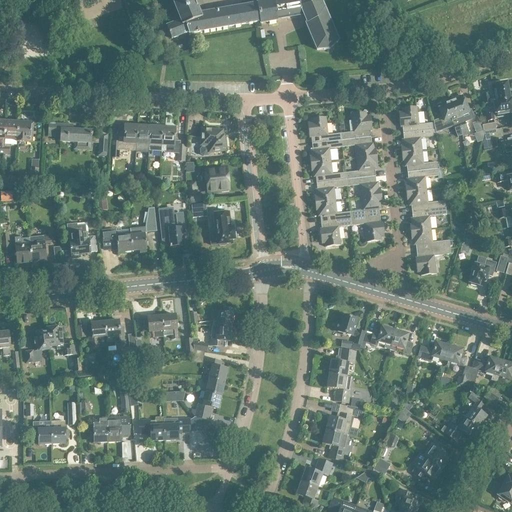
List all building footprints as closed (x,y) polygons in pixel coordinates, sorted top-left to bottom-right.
[(260,24),(277,21),(277,19),(305,14),(308,22),(305,23),(316,50),(329,50),(338,41),(324,7),(323,8),(321,3),(321,0),(296,0),(274,4),(274,1),(199,14),(193,0),(172,0),(180,21),(166,26),(171,39),(188,33),(188,34),(260,22),(260,24)] [(482,94),(483,105),(494,103),(493,103),(510,100),(509,94),(508,93),(506,83),(505,83),(503,82),(499,83),(498,84),(492,85),(494,96),(492,97),(493,100),(489,101),(488,93),(482,94)] [(468,113),(462,97),(461,97),(459,97),(456,98),(455,99),(454,100),(454,101),(450,102),(461,131),(462,136),(462,137),(469,135),(464,122),(463,120),(460,121),(460,118),(462,118),(461,115),(468,113)] [(511,101),(511,100),(510,100),(493,103),(494,103),(495,113),(486,114),(487,121),(494,120),(493,118),(496,118),(503,117),(503,116),(511,113),(511,101)] [(461,131),(450,102),(446,104),(446,103),(444,103),(443,103),(440,104),(439,105),(437,106),(443,122),(451,119),(451,121),(454,121),(455,123),(452,124),(453,126),(452,126),(455,133),(459,132),(459,136),(462,136),(461,131)] [(432,130),(432,124),(418,125),(416,107),(401,109),(402,116),(399,116),(400,128),(402,127),(403,134),(432,130)] [(351,115),(353,133),(340,134),(341,141),(371,137),(370,131),(372,131),(370,119),(367,120),(366,113),(351,115)] [(476,133),(482,131),(475,114),(469,116),(476,133)] [(439,117),(432,118),(435,131),(441,130),(439,117)] [(309,138),(311,138),(311,144),(341,141),(340,134),(327,135),(325,118),(311,119),(311,126),(308,126),(309,138)] [(4,140),(17,141),(18,123),(5,122),(4,140)] [(31,123),(18,123),(17,141),(17,143),(32,143),(33,124),(31,123)] [(495,129),(494,123),(482,125),(483,131),(484,131),(495,129)] [(90,151),(91,137),(92,137),(92,135),(91,135),(91,132),(68,131),(68,125),(49,124),(48,137),(60,138),(60,142),(74,143),(74,151),(90,151)] [(137,127),(124,126),(124,140),(119,139),(119,142),(113,142),(112,158),(118,159),(119,150),(136,151),(136,144),(137,127)] [(136,144),(149,145),(150,128),(137,127),(136,144)] [(148,158),(153,158),(154,152),(161,152),(162,128),(150,128),(149,145),(148,158)] [(179,143),(174,142),(175,129),(162,128),(161,152),(178,153),(178,161),(184,162),(185,146),(179,146),(179,143)] [(495,129),(484,131),(485,141),(492,140),(493,146),(493,150),(502,148),(503,155),(505,155),(509,159),(509,161),(511,160),(511,139),(507,140),(507,139),(501,140),(499,129),(496,130),(495,129)] [(211,130),(205,130),(205,131),(202,130),(201,146),(202,146),(202,150),(200,152),(200,157),(208,156),(209,154),(209,153),(214,152),(214,153),(220,153),(220,151),(224,151),(224,148),(223,137),(222,132),(211,131),(211,130)] [(403,134),(403,140),(401,140),(402,149),(401,149),(401,154),(421,152),(420,139),(433,137),(433,136),(433,135),(432,130),(403,134)] [(342,148),(355,146),(356,159),(376,157),(376,152),(374,152),(373,143),(371,144),(371,137),(341,141),(342,148)] [(99,155),(106,156),(107,138),(100,138),(99,155)] [(330,162),(329,149),(342,148),(341,141),(311,144),(312,151),(310,151),(311,159),(310,160),(310,164),(330,162)] [(401,154),(402,159),(404,158),(405,167),(406,167),(407,173),(437,170),(436,163),(423,164),(421,152),(401,154)] [(356,159),(358,172),(345,173),(345,180),(375,177),(374,170),(376,170),(375,162),(377,162),(376,157),(356,159)] [(345,173),(332,175),(330,162),(310,164),(311,169),(312,169),(313,178),(315,177),(316,184),(345,180),(345,173)] [(29,189),(37,189),(39,169),(31,169),(29,189)] [(226,169),(205,171),(207,193),(229,190),(226,169)] [(407,173),(408,179),(406,180),(407,188),(405,188),(406,193),(426,191),(425,178),(438,177),(437,170),(407,173)] [(511,174),(502,176),(495,177),(497,184),(508,182),(509,191),(510,191),(511,192),(511,191),(511,174)] [(346,187),(359,186),(361,198),(381,196),(380,191),(379,191),(378,183),(376,183),(375,177),(345,180),(346,187)] [(335,201),(333,188),(346,187),(345,180),(316,184),(317,190),(315,190),(316,199),(314,199),(315,204),(335,201)] [(190,204),(202,203),(200,193),(197,194),(196,183),(187,184),(190,204)] [(406,193),(406,198),(408,198),(409,206),(411,206),(412,213),(445,209),(445,202),(427,204),(426,191),(406,193)] [(101,197),(97,197),(99,211),(106,210),(104,193),(100,193),(101,197)] [(1,194),(2,203),(13,202),(12,194),(1,194)] [(361,198),(362,211),(349,213),(350,220),(380,216),(379,210),(381,210),(380,201),(381,201),(381,196),(361,198)] [(349,213),(336,214),(335,201),(315,204),(315,209),(317,208),(318,217),(320,217),(320,223),(350,220),(349,213)] [(205,204),(191,206),(192,218),(207,217),(205,204)] [(145,235),(157,234),(154,209),(149,210),(145,228),(130,230),(132,252),(139,251),(140,254),(146,253),(146,251),(145,235)] [(412,213),(412,219),(410,219),(411,228),(410,228),(410,233),(430,230),(429,217),(446,215),(445,209),(412,213)] [(511,210),(503,212),(503,210),(497,211),(498,220),(509,217),(510,220),(511,219),(511,210)] [(173,212),(160,213),(161,226),(162,226),(162,230),(168,229),(170,246),(169,246),(170,248),(183,247),(181,228),(174,228),(173,212)] [(216,234),(210,235),(211,246),(219,245),(219,246),(226,246),(226,244),(228,244),(232,243),(232,240),(234,240),(233,227),(230,227),(229,213),(213,214),(216,234)] [(382,222),(380,222),(380,216),(350,220),(351,226),(364,225),(366,243),(381,241),(380,234),(383,234),(382,222)] [(340,246),(338,228),(351,226),(350,220),(320,223),(321,229),(319,229),(321,241),(324,241),(325,248),(340,246)] [(90,253),(97,252),(95,237),(91,238),(91,237),(87,237),(86,233),(85,225),(77,226),(77,224),(67,225),(68,235),(70,235),(70,241),(69,241),(71,258),(80,257),(80,254),(90,253)] [(46,261),(44,244),(56,242),(55,230),(49,231),(49,236),(29,238),(30,247),(31,263),(32,262),(34,264),(37,263),(38,262),(46,261)] [(115,231),(115,230),(101,231),(103,249),(117,248),(118,253),(132,252),(130,230),(115,231)] [(410,233),(411,237),(413,237),(413,246),(415,246),(416,252),(450,248),(449,241),(432,243),(430,230),(410,233)] [(511,238),(502,240),(504,249),(511,247),(510,245),(511,244),(511,238)] [(30,247),(22,247),(22,245),(15,246),(17,264),(24,263),(26,264),(29,264),(30,263),(31,263),(30,247)] [(416,252),(417,258),(415,258),(416,270),(420,270),(421,276),(436,275),(433,257),(451,255),(450,248),(416,252)] [(503,273),(506,264),(507,259),(500,257),(496,271),(503,273)] [(495,264),(486,262),(484,268),(474,265),(469,283),(470,283),(470,285),(477,287),(477,285),(478,286),(479,284),(483,286),(486,275),(492,277),(495,264)] [(232,328),(233,310),(223,310),(223,311),(218,311),(217,321),(212,320),(212,326),(232,328)] [(175,315),(161,317),(163,331),(163,337),(171,336),(172,340),(178,339),(175,315)] [(343,316),(341,324),(337,323),(335,331),(351,336),(352,336),(356,337),(354,344),(360,346),(361,343),(364,333),(358,331),(358,333),(353,331),(356,320),(343,316)] [(161,317),(147,318),(149,338),(163,337),(163,331),(161,317)] [(108,346),(115,345),(115,346),(125,345),(123,328),(119,328),(119,321),(112,322),(106,322),(106,323),(105,323),(107,346),(108,346)] [(91,324),(91,331),(88,331),(89,339),(86,339),(87,349),(107,347),(107,346),(105,323),(104,323),(104,322),(97,323),(91,324)] [(211,340),(210,340),(209,346),(223,347),(224,341),(231,342),(231,335),(234,334),(234,330),(231,329),(232,328),(212,326),(211,340)] [(72,345),(63,346),(63,339),(62,339),(61,328),(54,328),(53,327),(49,327),(48,329),(47,329),(47,330),(49,347),(56,346),(57,350),(63,349),(64,356),(74,355),(72,345)] [(394,331),(381,328),(379,335),(373,333),(370,345),(376,347),(377,342),(385,344),(384,349),(389,350),(394,331)] [(40,351),(49,350),(49,347),(47,330),(40,331),(39,333),(30,334),(31,340),(34,340),(34,345),(34,351),(25,352),(26,363),(41,362),(40,351)] [(389,350),(395,352),(396,347),(404,350),(402,354),(409,356),(412,344),(406,342),(408,335),(394,331),(389,350)] [(10,348),(9,333),(0,333),(0,348),(2,349),(3,357),(10,356),(10,348)] [(192,340),(185,340),(187,354),(193,353),(193,351),(192,343),(192,340)] [(207,345),(192,343),(193,351),(206,353),(207,345)] [(448,347),(435,343),(433,350),(421,347),(417,358),(430,362),(431,358),(444,361),(448,347)] [(152,347),(136,348),(137,360),(153,358),(152,347)] [(444,361),(443,368),(447,369),(449,363),(463,367),(466,358),(460,356),(462,351),(448,347),(444,361)] [(329,375),(346,377),(348,364),(354,365),(356,352),(341,350),(340,359),(341,359),(341,362),(331,361),(329,375)] [(472,369),(471,369),(468,380),(474,382),(477,371),(492,376),(491,381),(496,382),(502,362),(489,358),(487,364),(475,360),(472,369)] [(75,372),(81,371),(80,359),(73,360),(75,372)] [(209,380),(224,383),(227,369),(219,368),(220,365),(221,365),(221,363),(207,359),(206,365),(212,367),(209,380)] [(511,365),(502,362),(496,382),(510,386),(511,378),(511,365)] [(467,380),(468,380),(471,369),(465,367),(462,378),(459,377),(456,388),(466,386),(467,380)] [(334,402),(348,404),(352,378),(346,377),(329,375),(327,388),(337,390),(336,393),(335,393),(334,402)] [(24,396),(32,392),(31,378),(22,377),(24,396)] [(206,393),(221,397),(223,388),(222,387),(222,384),(223,384),(224,383),(209,380),(206,393)] [(486,396),(496,403),(501,396),(491,389),(486,396)] [(206,393),(205,399),(199,398),(196,411),(191,410),(191,413),(195,418),(208,421),(210,411),(209,411),(210,408),(218,410),(221,397),(206,393)] [(465,419),(478,428),(486,417),(478,411),(484,402),(479,398),(479,399),(471,393),(468,398),(476,403),(465,419)] [(135,394),(128,395),(131,407),(137,405),(135,394)] [(88,403),(80,403),(81,415),(88,414),(88,403)] [(33,416),(33,404),(25,405),(26,416),(33,416)] [(331,418),(328,431),(348,437),(353,416),(361,418),(362,411),(341,406),(338,420),(331,418)] [(411,415),(402,408),(395,418),(404,424),(411,415)] [(0,412),(0,438),(8,439),(8,422),(9,422),(9,413),(0,412)] [(462,416),(454,428),(462,433),(471,439),(478,428),(465,419),(462,416)] [(120,418),(106,419),(107,443),(121,443),(120,436),(129,435),(129,418),(120,418)] [(107,443),(106,419),(93,419),(93,433),(91,433),(91,437),(93,437),(94,443),(107,443)] [(164,426),(164,441),(178,441),(178,433),(181,433),(181,434),(190,433),(190,419),(177,420),(178,423),(172,423),(172,426),(164,426)] [(138,421),(139,435),(147,435),(147,434),(150,434),(150,442),(164,441),(164,426),(156,426),(155,422),(150,422),(150,420),(138,421)] [(38,445),(52,445),(51,422),(33,423),(33,433),(38,433),(38,445)] [(68,431),(65,431),(65,422),(51,422),(52,445),(65,444),(65,439),(68,438),(68,431)] [(462,433),(454,428),(449,424),(446,429),(443,427),(440,432),(455,442),(462,433)] [(348,437),(328,431),(324,445),(331,447),(328,459),(341,463),(348,437)] [(388,435),(384,445),(394,449),(398,439),(388,435)] [(423,456),(440,469),(445,463),(446,464),(450,458),(442,453),(444,450),(445,451),(446,449),(434,440),(423,456)] [(440,469),(423,456),(412,473),(423,481),(425,479),(424,478),(426,475),(432,480),(440,469)] [(387,471),(390,466),(379,459),(375,465),(387,471)] [(316,469),(315,472),(308,469),(303,482),(317,488),(322,475),(327,477),(332,465),(319,460),(315,469),(316,469)] [(375,465),(372,470),(383,477),(387,471),(375,465)] [(317,488),(303,482),(300,489),(298,489),(296,495),(306,498),(305,501),(303,501),(303,503),(316,508),(318,502),(312,500),(317,488)] [(500,496),(499,498),(499,500),(504,503),(506,503),(507,501),(511,504),(511,489),(506,485),(503,490),(501,490),(499,493),(500,495),(499,496),(500,496)] [(398,511),(400,511),(414,511),(417,504),(410,501),(411,498),(412,498),(413,495),(400,490),(398,497),(403,499),(398,511)] [(332,498),(327,511),(329,511),(353,511),(355,507),(349,504),(337,500),(332,498)]
